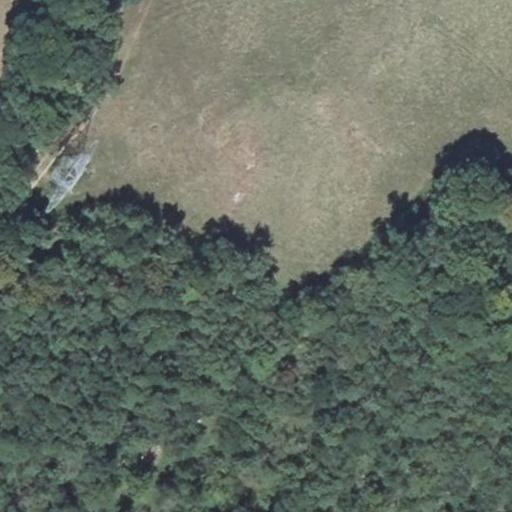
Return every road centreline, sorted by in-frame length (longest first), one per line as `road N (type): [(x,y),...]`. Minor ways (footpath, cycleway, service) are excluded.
road 1 (track): [(62,511),(146,475),(202,437),(344,398),(414,425),(511,411)]
road 2 (track): [(202,437),(316,317),(390,287),(441,280),(511,235)]
road 3 (track): [(94,0),(17,148),(0,165)]
